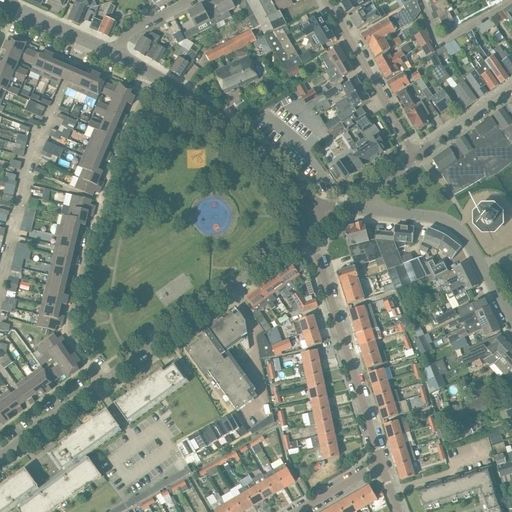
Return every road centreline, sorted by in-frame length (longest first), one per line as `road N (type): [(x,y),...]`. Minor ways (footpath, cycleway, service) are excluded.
road 1 (residential): [(102,378),(69,331),(69,314),(108,177),(150,71)]
road 2 (residential): [(102,378),(314,230)]
road 3 (residential): [(380,464),(314,230)]
road 4 (unclassified): [(324,204),(238,129),(150,71)]
road 5 (residential): [(416,156),(327,0)]
road 6 (unclassified): [(484,267),(457,228),(439,218),(371,209)]
road 7 (residential): [(0,453),(102,378)]
road 8 (unclassified): [(116,54),(4,3)]
